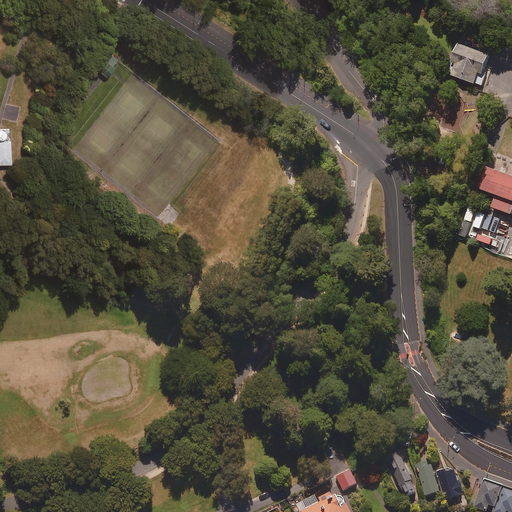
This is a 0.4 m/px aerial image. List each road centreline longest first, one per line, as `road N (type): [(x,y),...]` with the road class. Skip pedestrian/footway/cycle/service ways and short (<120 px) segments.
road 1 (tertiary): [(357,136),(357,184),(341,249),(200,423),(158,457),(0,511)]
road 2 (tertiary): [(380,155),(397,185),(404,304),(423,383),(449,420),(511,458)]
road 3 (tertiary): [(143,0),(357,136)]
road 4 (tertiary): [(299,0),(372,105),(380,155)]
